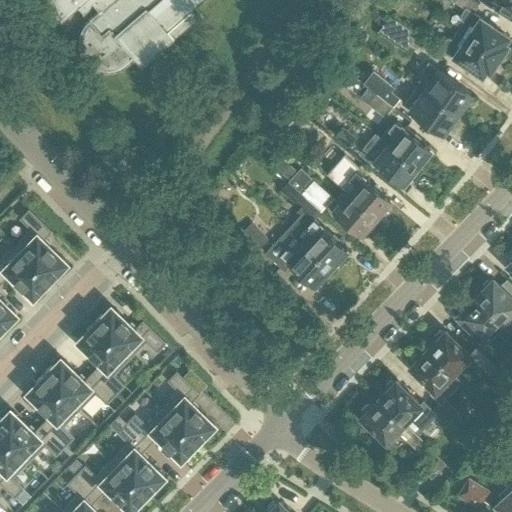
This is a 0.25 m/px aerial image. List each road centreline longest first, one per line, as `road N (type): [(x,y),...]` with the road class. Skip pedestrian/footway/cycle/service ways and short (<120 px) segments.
road 1 (residential): [(280,421),(511,186)]
road 2 (residential): [(280,421),(122,245)]
road 3 (residential): [(122,245),(0,375)]
road 4 (residential): [(122,245),(0,116)]
road 5 (residential): [(393,511),(294,444),(280,421)]
road 6 (residential): [(191,511),(280,421)]
